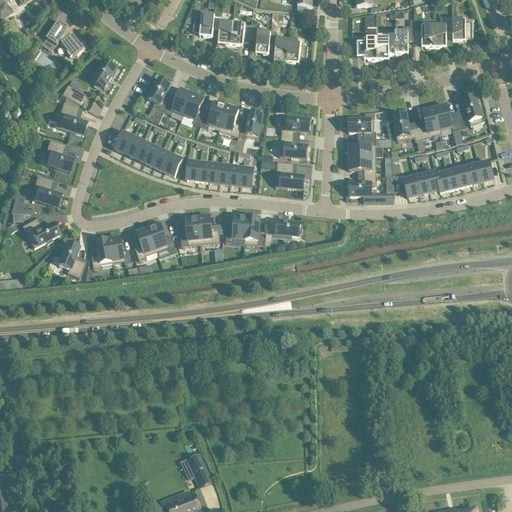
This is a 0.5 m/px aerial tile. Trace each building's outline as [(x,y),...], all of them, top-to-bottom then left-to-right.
[(0,0),(0,23),(12,14),(1,0),(17,0),(22,7),(29,1),(31,0),(0,0)] [(246,0),(244,3),(250,6),(256,9),(258,3),(251,1),(247,0),(246,0)] [(298,0),(298,8),(302,8),(308,9),(312,9),(313,0),(298,0)] [(356,0),(357,8),(371,8),(371,0),(356,0)] [(215,18),(213,32),(214,32),(220,33),(219,43),(226,47),(231,48),(231,42),(233,26),(233,24),(227,19),(222,19),(223,15),(216,14),(215,18)] [(195,20),(193,34),(200,35),(204,35),(204,39),(213,40),(213,34),(214,32),(213,32),(215,18),(212,18),(202,17),(195,16),(195,20)] [(442,19),(442,29),(434,29),(435,50),(439,50),(447,46),(447,36),(453,36),(453,23),(453,19),(442,19)] [(377,30),(375,30),(375,20),(366,20),(366,30),(368,30),(368,41),(365,41),(365,45),(358,45),(358,59),(368,59),(368,63),(377,63),(377,41),(377,30)] [(69,58),(70,59),(73,55),(77,57),(84,51),(85,50),(80,47),(80,46),(71,36),(70,37),(66,33),(69,30),(57,22),(45,40),(56,48),(61,45),(66,52),(66,54),(67,56),(69,58)] [(466,24),(466,22),(453,23),(453,36),(453,44),(462,44),(462,40),(473,40),(473,24),(466,24)] [(403,35),(396,35),(396,49),(396,57),(401,56),(409,53),(409,52),(408,43),(415,43),(415,47),(415,29),(415,23),(410,23),(410,29),(408,29),(403,29),(403,35)] [(252,31),(250,46),(251,46),(251,42),(257,42),(256,53),(264,57),(269,57),(269,52),(270,50),(271,36),(269,35),(259,29),(259,28),(258,28),(252,25),(252,24),(252,28),(251,31),(252,31)] [(231,42),(231,48),(240,49),(240,45),(244,45),(250,46),(252,31),(251,31),(252,28),(245,27),(237,26),(234,26),(233,26),(231,42)] [(422,32),(416,32),(416,29),(415,29),(415,47),(422,47),(426,49),(426,50),(435,50),(434,29),(422,29),(422,32)] [(389,35),(389,41),(377,41),(377,63),(382,63),(389,59),(389,49),(396,49),(396,35),(389,35)] [(270,50),(276,50),(275,61),(282,65),(287,65),(289,43),(277,42),(278,36),(271,36),(270,50)] [(301,45),(291,44),(289,43),(287,65),(296,66),(296,62),(307,63),(308,49),(301,48),(301,45)] [(116,72),(117,71),(106,64),(93,84),(104,91),(113,77),(115,78),(118,73),(116,72)] [(165,115),(170,103),(164,100),(171,87),(161,82),(160,81),(149,101),(160,107),(157,111),(165,115)] [(68,88),(62,97),(66,99),(80,107),(85,98),(68,88)] [(170,103),(165,115),(172,118),(173,113),(184,118),(193,97),(181,92),(176,106),(170,103)] [(204,101),(193,97),(184,118),(195,122),(193,126),(201,129),(205,117),(199,115),(204,101)] [(66,99),(56,129),(83,138),(87,126),(76,122),(80,111),(79,111),(80,107),(66,99)] [(471,129),(484,125),(475,99),(462,103),(471,129)] [(219,135),(220,135),(227,109),(215,105),(211,119),(205,117),(201,129),(208,132),(209,129),(220,132),(219,135)] [(447,108),(435,111),(437,118),(441,133),(452,130),(453,134),(460,133),(457,120),(451,122),(447,108)] [(227,109),(220,135),(238,140),(241,128),(235,126),(239,112),(227,109)] [(437,118),(435,111),(423,114),(427,128),(420,130),(423,142),(442,137),(441,133),(437,118)] [(160,125),(164,115),(159,113),(154,123),(160,125)] [(241,128),(238,140),(245,142),(246,142),(247,139),(259,141),(263,117),(250,115),(248,129),(241,128)] [(423,142),(420,130),(409,133),(407,117),(394,119),(398,143),(415,141),(416,144),(423,142)] [(464,119),(457,120),(460,133),(467,131),(464,119)] [(282,139),(294,141),(295,134),(310,135),(311,122),(284,120),(282,139)] [(364,135),(364,142),(377,141),(377,134),(374,134),(374,122),(349,122),(349,135),(364,135)] [(126,156),(134,139),(123,134),(115,151),(126,156)] [(1,138),(4,143),(9,139),(5,135),(1,138)] [(143,144),(134,139),(126,156),(135,161),(143,144)] [(294,147),(294,141),(282,139),(280,159),(307,162),(308,149),(294,147)] [(236,149),(236,152),(243,154),(245,142),(238,140),(236,149)] [(377,141),(364,142),(364,148),(349,148),(349,161),(377,160),(377,141)] [(70,175),(74,162),(63,159),(66,147),(50,142),(46,155),(51,156),(47,168),(70,175)] [(153,148),(143,144),(135,161),(145,165),(153,148)] [(145,165),(155,170),(163,153),(153,148),(145,165)] [(165,175),(173,157),(163,153),(155,170),(165,175)] [(183,162),(173,157),(165,175),(175,179),(183,162)] [(364,173),(364,179),(377,179),(377,160),(349,161),(350,173),(364,173)] [(198,184),(200,165),(189,164),(187,183),(198,184)] [(478,166),(483,185),(494,182),(489,164),(478,166)] [(211,167),(200,165),(198,184),(209,185),(211,167)] [(294,166),(278,165),(276,189),(304,192),(305,179),(293,178),(294,166)] [(478,166),(468,169),(473,187),(483,185),(478,166)] [(209,185),(219,187),(222,168),(211,167),(209,185)] [(222,168),(219,187),(230,188),(232,169),(222,168)] [(241,189),(243,170),(232,169),(230,188),(241,189)] [(473,187),(468,169),(466,169),(457,172),(462,190),(473,187)] [(254,172),(243,170),(241,189),(252,191),(254,172)] [(452,193),(462,190),(457,172),(447,174),(452,193)] [(430,195),(440,193),(436,177),(437,177),(436,174),(425,177),(430,195)] [(440,193),(441,196),(452,193),(447,174),(437,177),(436,177),(440,193)] [(425,177),(415,179),(420,198),(430,195),(425,177)] [(38,178),(31,202),(58,210),(62,198),(50,194),(54,183),(38,178)] [(377,179),(364,179),(364,186),(350,186),(350,199),(364,199),(364,206),(394,205),(394,197),(372,197),(372,186),(377,186),(377,179)] [(420,198),(415,179),(404,182),(408,201),(420,198)] [(16,197),(11,216),(13,216),(23,216),(26,216),(27,212),(29,207),(23,205),(25,199),(16,197)] [(13,216),(13,224),(23,224),(23,216),(13,216)] [(247,223),(248,220),(235,218),(234,233),(227,233),(226,245),(233,246),(234,241),(245,242),(246,242),(247,223)] [(198,220),(201,247),(221,245),(219,233),(212,233),(211,219),(198,220)] [(182,249),(201,247),(198,220),(186,221),(187,236),(180,237),(182,249)] [(260,221),(248,220),(247,223),(246,242),(245,242),(245,247),(265,249),(266,236),(259,235),(260,221)] [(58,234),(60,233),(57,228),(55,229),(53,226),(43,232),(37,221),(23,229),(34,251),(47,244),(48,246),(53,243),(52,242),(60,238),(58,234)] [(301,230),(301,226),(277,224),(276,237),(300,239),(300,236),(302,236),(303,230),(301,230)] [(14,226),(7,230),(10,236),(17,232),(14,226)] [(149,231),(157,255),(168,251),(169,253),(177,250),(172,238),(166,241),(161,227),(149,231)] [(146,258),(157,255),(149,231),(137,235),(142,249),(135,251),(140,263),(147,261),(146,258)] [(266,236),(265,249),(272,249),(273,237),(266,236)] [(109,241),(113,266),(125,264),(125,266),(133,265),(131,253),(124,254),(121,239),(109,241)] [(101,268),(113,266),(109,241),(96,244),(99,258),(92,259),(94,272),(102,271),(101,268)] [(58,267),(69,272),(67,276),(79,281),(86,266),(75,261),(79,250),(67,245),(58,267)] [(87,272),(85,287),(93,286),(91,272),(87,272)] [(21,282),(6,284),(7,293),(21,292),(21,282)] [(187,462),(198,483),(209,477),(199,456),(187,462)] [(202,511),(196,495),(187,499),(185,495),(173,500),(175,503),(162,508),(163,511),(202,511)]
